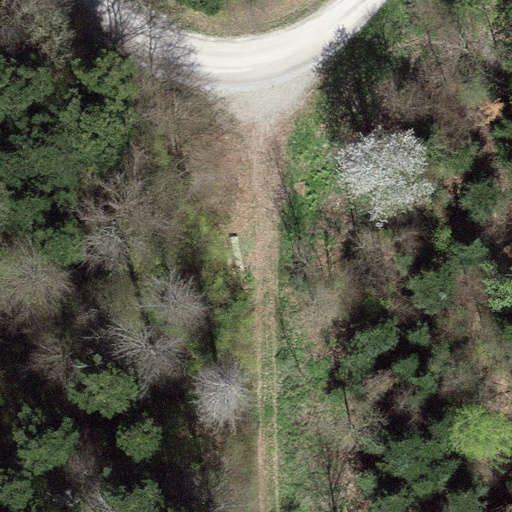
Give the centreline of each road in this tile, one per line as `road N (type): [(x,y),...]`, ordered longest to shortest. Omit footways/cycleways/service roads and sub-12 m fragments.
road 1 (track): [(246,71),(269,511)]
road 2 (track): [(82,0),(179,62),(246,71),(320,37),(360,0)]
